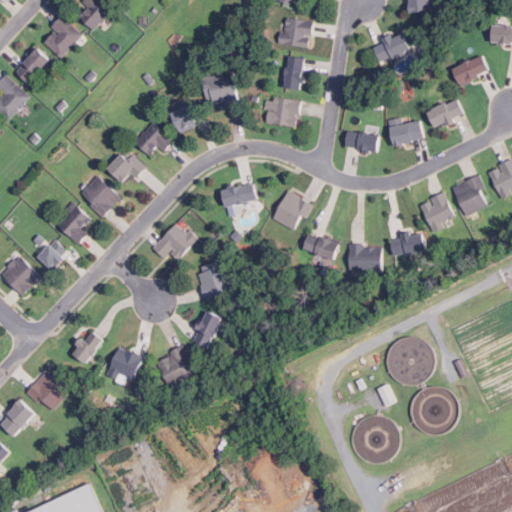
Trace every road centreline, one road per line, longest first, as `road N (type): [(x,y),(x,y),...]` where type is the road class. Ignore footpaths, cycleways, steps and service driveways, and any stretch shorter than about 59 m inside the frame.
road 1 (residential): [(0,379),(213,159),(274,151),(351,183),(394,183),(494,133),(511,108)]
road 2 (residential): [(323,172),(345,30),(360,0)]
